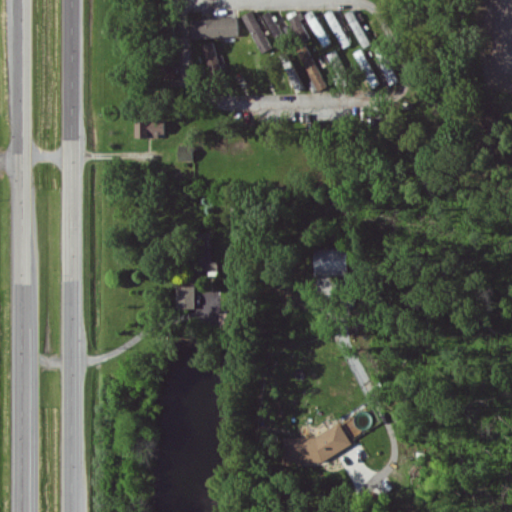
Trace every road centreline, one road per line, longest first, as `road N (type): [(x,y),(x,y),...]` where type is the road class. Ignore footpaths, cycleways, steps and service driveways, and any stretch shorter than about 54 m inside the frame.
road 1 (trunk): [(86,511),(83,0)]
road 2 (trunk): [(23,0),(23,511)]
